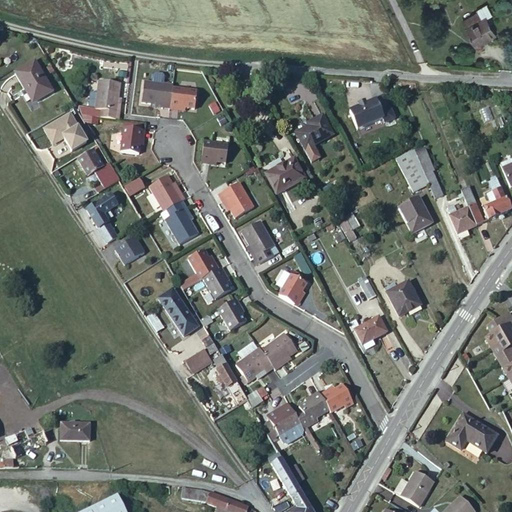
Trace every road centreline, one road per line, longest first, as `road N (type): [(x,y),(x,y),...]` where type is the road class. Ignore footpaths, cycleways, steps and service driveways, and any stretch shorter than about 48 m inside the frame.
road 1 (residential): [(511,83),(224,64),(0,22)]
road 2 (unclassified): [(268,511),(0,101)]
road 3 (unclassified): [(268,511),(191,482),(0,476)]
road 4 (residential): [(170,140),(256,293),(336,341)]
road 5 (secondary): [(489,279),(392,433)]
